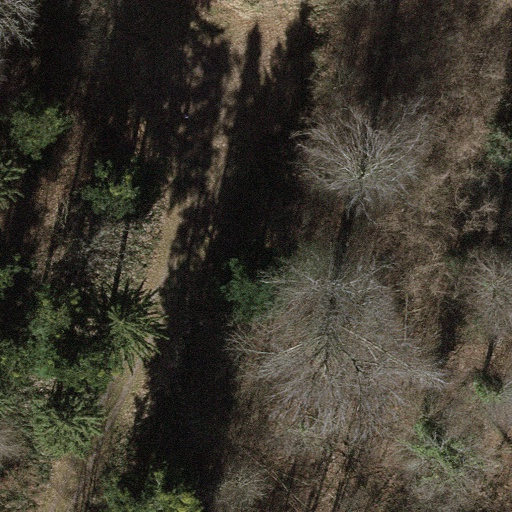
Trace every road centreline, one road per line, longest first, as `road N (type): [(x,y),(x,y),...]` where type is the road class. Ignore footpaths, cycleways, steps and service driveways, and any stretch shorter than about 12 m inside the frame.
road 1 (track): [(251,109),(210,163),(139,464),(119,511)]
road 2 (track): [(210,163),(163,115),(151,47),(205,13),(245,36),(251,109)]
